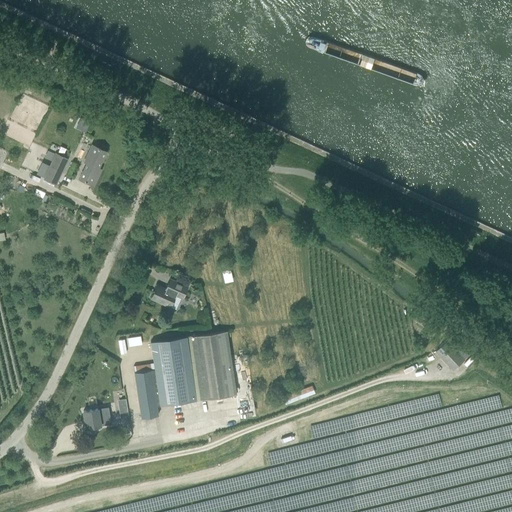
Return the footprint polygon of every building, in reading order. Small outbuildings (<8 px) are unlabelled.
[(85,163),(79,179),(93,186),(99,174),(96,173),(106,151),(92,145),(84,163),(85,163)] [(43,179),(56,185),(68,159),(55,152),(43,179)] [(228,265),(221,267),(224,279),(231,277),(228,265)] [(170,279),(165,288),(157,285),(151,298),(170,307),(175,295),(182,298),(187,286),(170,279)] [(227,330),(191,336),(200,400),(236,394),(227,330)] [(155,370),(151,370),(156,406),(159,405),(195,400),(186,337),(150,342),(155,370)] [(118,341),(121,354),(126,353),(124,340),(118,341)] [(436,352),(453,370),(465,358),(448,340),(436,352)] [(156,406),(151,370),(134,373),(141,418),(158,415),(156,406)] [(312,386),(292,391),(293,399),(314,394),(312,386)] [(108,407),(83,411),(86,428),(111,424),(108,407)] [(291,434),(280,439),(282,443),(293,439),(291,434)]
